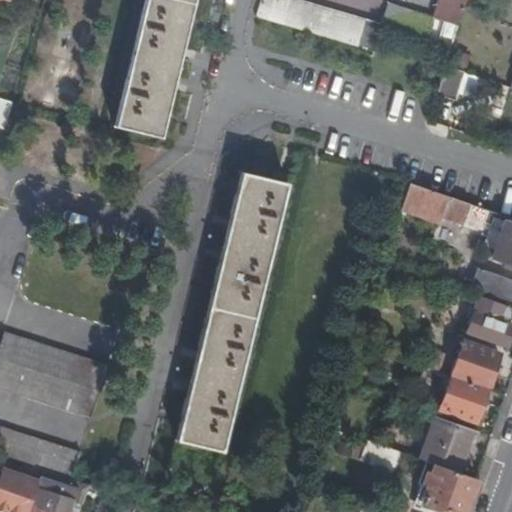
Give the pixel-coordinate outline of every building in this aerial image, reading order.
[(143,0),(113,126),(159,137),(192,0),(143,0)] [(379,22),(309,0),(259,0),(258,3),(373,41),(379,22)] [(436,0),(432,16),(458,24),(465,0),(436,0)] [(379,28),(424,42),(432,16),(387,2),(379,28)] [(373,41),(258,3),(256,12),(327,35),(370,50),(373,41)] [(450,47),(445,65),(462,71),(469,53),(450,47)] [(462,71),(445,65),(436,94),(456,101),(464,72),(462,71)] [(0,127),(2,128),(11,101),(0,98),(0,127)] [(174,439),(220,451),(226,431),(265,269),(286,182),(241,171),(204,316),(174,439)] [(464,224),(471,204),(409,182),(401,208),(440,222),(442,217),(464,224)] [(511,223),(503,221),(491,256),(511,264),(511,223)] [(449,280),(511,301),(511,278),(464,262),(466,258),(442,249),(433,274),(448,279),(449,280)] [(511,325),(509,324),(511,313),(511,306),(479,295),(466,329),(506,344),(511,328),(511,325)] [(0,349),(0,388),(93,418),(110,364),(6,331),(0,349)] [(449,374),(487,387),(499,353),(461,340),(449,374)] [(425,347),(419,364),(422,365),(439,370),(444,354),(425,347)] [(475,421),(487,387),(449,374),(438,408),(475,421)] [(458,471),(472,429),(435,416),(420,458),(433,463),(458,471)] [(40,469),(73,479),(81,451),(0,424),(0,456),(15,461),(32,467),(40,469)] [(350,458),(361,462),(367,440),(358,436),(350,458)] [(395,450),(377,443),(367,440),(361,462),(389,472),(392,461),(395,450)] [(451,511),(463,511),(475,477),(458,471),(433,463),(420,501),(451,511)] [(28,479),(1,470),(0,473),(0,506),(17,511),(25,511),(35,481),(40,469),(32,467),(28,479)] [(82,503),(89,484),(73,479),(40,469),(35,481),(25,511),(68,511),(64,510),(68,498),(82,503)] [(377,510),(383,511),(405,511),(408,504),(381,496),(377,510)]
